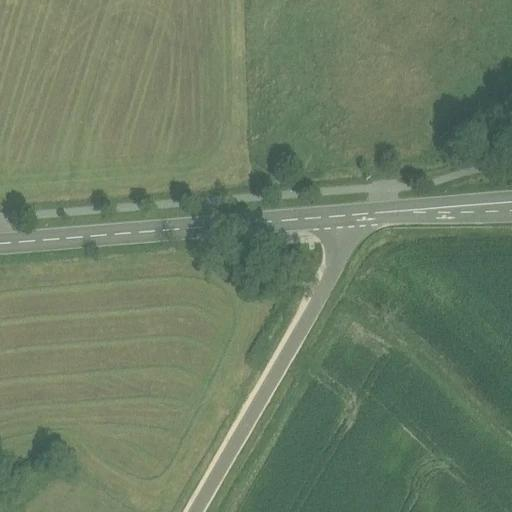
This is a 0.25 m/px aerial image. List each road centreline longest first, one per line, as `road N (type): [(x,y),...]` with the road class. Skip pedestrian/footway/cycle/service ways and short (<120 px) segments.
road 1 (tertiary): [(356,219),(0,249)]
road 2 (unclassified): [(356,219),(193,511)]
road 3 (tertiary): [(511,201),(356,219)]
road 4 (tertiary): [(356,219),(511,217)]
